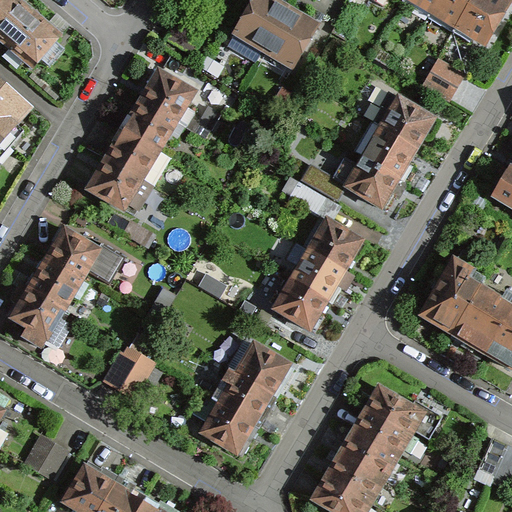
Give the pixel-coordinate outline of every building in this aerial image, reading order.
[(54,45),(0,0),(0,49),(29,74),(54,45)] [(318,27),(272,0),(252,0),(229,38),(290,74),(318,27)] [(511,0),(408,0),(486,46),(511,0)] [(195,95),(153,71),(81,195),(123,219),(195,95)] [(0,77),(0,145),(34,107),(0,77)] [(439,119),(398,93),(343,186),(385,210),(439,119)] [(511,159),(490,196),(511,209),(511,159)] [(313,332),(340,287),(347,291),(356,276),(349,272),(368,239),(328,215),(272,309),(313,332)] [(103,253),(62,229),(7,322),(47,346),(103,253)] [(511,369),(511,303),(500,296),(502,294),(483,283),(489,274),(456,254),(419,315),(511,369)] [(130,347),(150,359),(159,344),(139,332),(130,347)] [(296,366),(255,341),(200,434),(241,458),(296,366)] [(130,347),(127,346),(123,353),(120,351),(103,381),(134,399),(156,363),(150,359),(130,347)] [(369,511),(425,416),(377,389),(309,506),(319,511),(369,511)] [(69,455),(37,438),(21,468),(53,486),(69,455)] [(161,511),(80,464),(57,503),(72,511),(161,511)]
